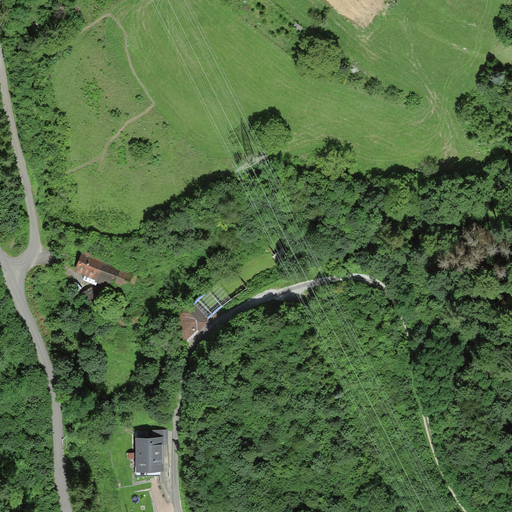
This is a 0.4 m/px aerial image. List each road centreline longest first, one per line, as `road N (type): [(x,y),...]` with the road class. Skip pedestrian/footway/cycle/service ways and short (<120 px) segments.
road 1 (track): [(470,511),(434,446),(397,298),(372,280),(345,275),(304,284)]
road 2 (residential): [(176,511),(181,389),(194,355),(224,320),(304,284)]
road 3 (unclassified): [(70,511),(39,341),(6,273)]
road 4 (unclassified): [(6,273),(34,249),(0,79)]
